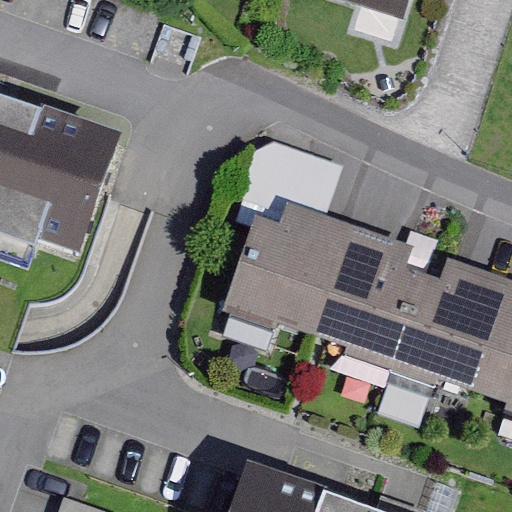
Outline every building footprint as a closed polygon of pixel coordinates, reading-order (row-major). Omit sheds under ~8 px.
[(424,0),(329,0),(419,24),(424,0)] [(140,144),(0,94),(0,224),(104,260),(140,144)] [(511,276),(288,202),(243,319),(511,410),(511,276)] [(421,511),(262,459),(244,511),(421,511)] [(117,511),(75,498),(70,511),(117,511)]
